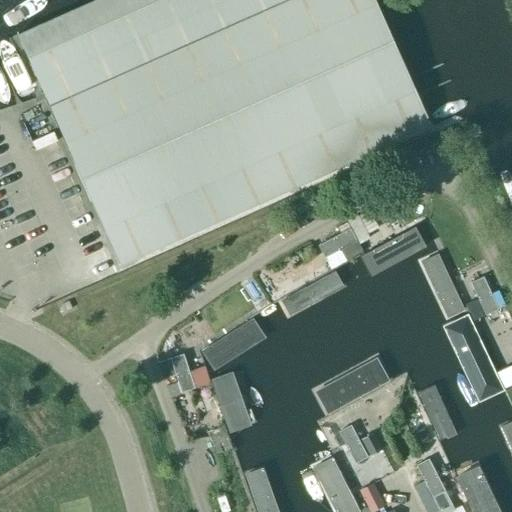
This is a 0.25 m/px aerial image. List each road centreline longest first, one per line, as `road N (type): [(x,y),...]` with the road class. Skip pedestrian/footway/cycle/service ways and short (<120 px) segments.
road 1 (residential): [(511,318),(431,167),(388,176),(206,288),(142,343)]
road 2 (residential): [(201,511),(142,343)]
road 3 (unclassified): [(138,511),(113,428),(80,380)]
